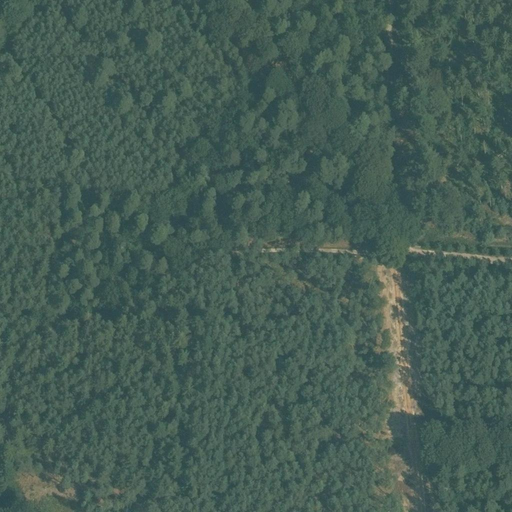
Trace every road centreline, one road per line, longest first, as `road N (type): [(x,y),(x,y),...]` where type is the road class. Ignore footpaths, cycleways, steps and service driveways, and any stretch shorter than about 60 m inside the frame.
road 1 (track): [(2,450),(5,397),(32,336),(135,304),(193,268),(241,252),(394,252)]
road 2 (track): [(412,447),(337,449),(185,506),(132,499),(70,464),(2,450)]
road 3 (track): [(393,220),(207,0)]
road 4 (track): [(423,511),(394,252)]
road 5 (track): [(394,252),(395,0)]
